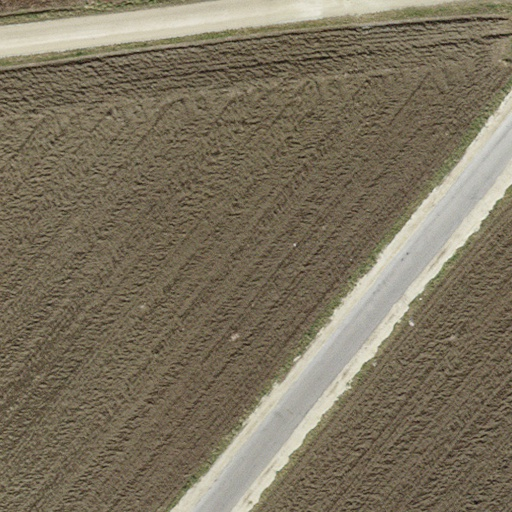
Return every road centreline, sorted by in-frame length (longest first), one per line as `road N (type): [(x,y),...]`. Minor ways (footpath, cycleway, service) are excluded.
road 1 (unclassified): [(218,511),(511,152)]
road 2 (track): [(392,0),(0,48)]
